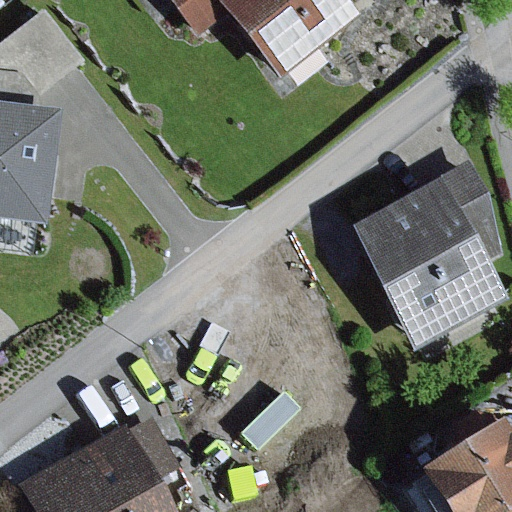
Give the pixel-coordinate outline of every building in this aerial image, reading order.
[(163,0),(196,42),(227,18),(278,83),(358,20),(342,0),(163,0)] [(0,224),(44,230),(57,116),(33,113),(34,99),(83,63),(42,11),(0,44),(0,224)] [(468,163),(351,230),(411,354),(506,303),(486,265),(504,256),(485,198),(468,163)] [(151,419),(127,432),(155,483),(179,470),(151,419)] [(422,481),(403,493),(414,511),(511,511),(511,437),(508,440),(499,426),(419,476),(422,481)] [(125,429),(17,488),(30,511),(170,511),(155,483),(127,432),(125,429)]
